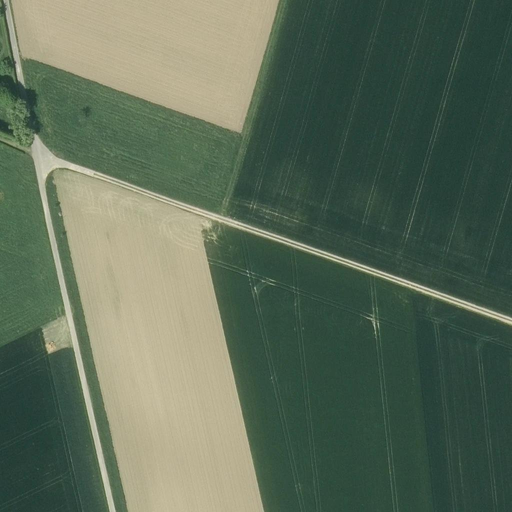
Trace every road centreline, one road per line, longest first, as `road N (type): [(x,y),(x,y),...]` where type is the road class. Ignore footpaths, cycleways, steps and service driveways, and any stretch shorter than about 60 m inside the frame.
road 1 (track): [(4,0),(113,511)]
road 2 (track): [(511,321),(35,156)]
road 3 (track): [(284,0),(221,222)]
